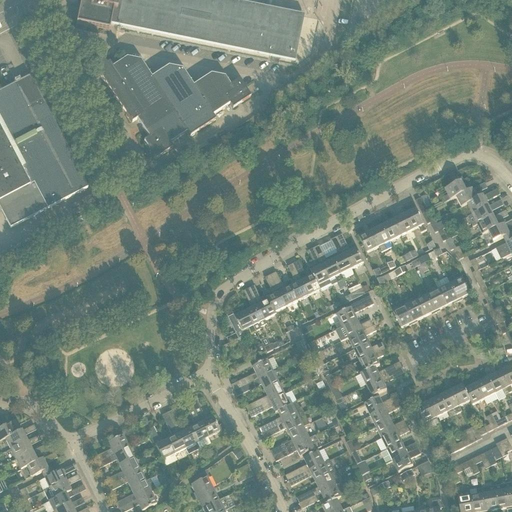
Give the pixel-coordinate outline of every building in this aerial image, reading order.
[(80,4),(76,25),(109,32),(110,25),(115,26),(118,27),(118,26),(294,62),(295,60),(304,16),(225,0),(82,0),(82,3),(77,2),(77,3),(80,4)] [(143,142),(149,150),(155,160),(172,149),(169,144),(186,133),(189,137),(215,120),(212,116),(229,105),(232,109),(250,97),(239,80),(230,86),(224,78),(210,75),(193,86),(182,70),(168,67),(151,78),(140,61),(126,58),(112,68),(109,63),(106,65),(103,59),(93,66),(131,123),(136,120),(148,138),(143,142)] [(0,210),(10,229),(87,188),(29,77),(0,91),(0,210)] [(444,204),(456,198),(472,190),(470,191),(465,181),(459,183),(457,180),(452,183),(453,186),(445,190),(448,196),(441,199),(444,204)] [(461,209),(467,206),(467,205),(477,201),(476,200),(474,194),(476,193),(474,189),(472,190),(456,198),(461,209)] [(467,206),(472,215),(488,207),(485,201),(487,200),(488,202),(500,196),(497,190),(476,200),(477,201),(467,205),(467,206)] [(80,200),(85,209),(94,204),(90,195),(80,200)] [(415,202),(422,215),(427,212),(421,199),(415,202)] [(68,207),(73,216),(83,210),(78,202),(68,207)] [(472,215),(468,217),(473,228),(476,226),(477,225),(493,218),(491,213),(490,212),(493,210),(491,206),(488,207),(472,215)] [(416,210),(404,216),(412,231),(418,228),(421,234),(426,231),(416,210)] [(404,216),(393,221),(401,237),(412,231),(404,216)] [(429,216),(424,219),(427,225),(430,224),(433,223),(429,216)] [(482,236),(488,233),(498,228),(495,222),(498,221),(496,216),(493,218),(477,225),(482,236)] [(80,217),(70,223),(72,228),(82,222),(83,222),(81,218),(80,217)] [(493,244),(503,239),(505,242),(506,244),(511,241),(511,239),(509,236),(511,234),(511,220),(498,228),(488,233),(493,244)] [(393,221),(382,227),(389,243),(401,237),(393,221)] [(437,225),(432,227),(435,234),(438,233),(440,231),(443,230),(445,229),(441,223),(438,224),(437,225)] [(382,227),(370,233),(378,248),(381,254),(387,251),(384,245),(389,243),(382,227)] [(378,248),(370,233),(359,238),(367,254),(378,248)] [(445,234),(439,236),(443,243),(445,242),(448,240),(445,234)] [(342,236),(336,238),(352,270),(363,264),(356,250),(350,253),(342,236)] [(339,258),(333,261),(340,275),(352,270),(336,238),(331,241),(339,258)] [(506,244),(497,249),(502,259),(511,254),(511,255),(511,254),(511,241),(506,244)] [(453,242),(447,245),(451,252),(453,251),(456,249),(453,242)] [(435,248),(432,243),(426,246),(429,251),(435,248)] [(319,247),(313,250),(329,281),(332,286),(343,281),(340,275),(333,261),(327,264),(325,260),(319,248),(319,247)] [(436,251),(433,252),(434,253),(436,258),(442,255),(442,254),(439,249),(439,250),(438,250),(436,251)] [(313,250),(308,252),(317,269),(310,273),(312,277),(313,277),(318,287),(320,291),(320,292),(332,286),(329,281),(313,250)] [(415,251),(409,254),(412,260),(418,257),(415,251)] [(460,251),(455,254),(459,261),(464,258),(460,251)] [(433,252),(422,258),(422,259),(425,264),(436,258),(434,253),(433,252)] [(412,260),(409,254),(404,257),(407,262),(412,260)] [(422,258),(417,261),(420,266),(425,264),(422,259),(422,258)] [(298,262),(293,265),(309,297),(320,291),(318,287),(313,277),(312,277),(307,279),(298,262)] [(393,262),(387,265),(390,271),(395,268),(396,268),(393,263),(393,262)] [(477,264),(472,266),(475,273),(480,270),(477,264)] [(296,285),(290,288),(297,302),(309,297),(293,265),(287,268),(296,285)] [(405,267),(400,270),(402,275),(408,272),(406,267),(405,267)] [(378,270),(373,272),(376,278),(381,275),(379,269),(378,270)] [(276,274),(270,276),(286,308),(297,302),(290,288),(284,291),(276,274)] [(480,275),(474,278),(477,284),(482,282),(483,281),(480,275)] [(267,299),(268,301),(269,301),(275,314),(275,313),(286,308),(270,276),(265,279),(273,296),(267,299)] [(447,280),(450,285),(458,301),(469,295),(461,280),(455,283),(452,277),(447,280)] [(377,281),(379,286),(385,283),(382,278),(377,281)] [(450,285),(438,291),(446,307),(458,301),(450,285)] [(485,285),(479,288),(482,294),(487,292),(488,292),(485,285)] [(254,287),(249,290),(265,321),(276,315),(275,313),(275,314),(269,301),(268,301),(263,304),(254,287)] [(249,290),(243,293),(250,306),(251,306),(252,309),(252,310),(246,312),(252,324),(253,327),(256,332),(261,330),(260,328),(267,325),(265,321),(249,290)] [(352,295),(350,296),(351,297),(351,298),(353,300),(365,295),(363,291),(363,290),(352,295)] [(438,291),(427,297),(435,312),(446,307),(438,291)] [(488,296),(484,298),(488,305),(493,302),(490,295),(489,296),(488,296)] [(335,326),(338,330),(342,328),(343,328),(357,321),(354,315),(374,306),(370,297),(349,307),(351,310),(337,317),(340,323),(335,326)] [(427,297),(416,302),(424,318),(435,312),(427,297)] [(416,302),(405,308),(413,324),(424,318),(416,302)] [(492,307),(487,309),(490,316),(495,313),(492,308),(492,307)] [(413,324),(405,308),(393,314),(401,329),(413,324)] [(253,327),(246,312),(240,316),(238,312),(238,311),(232,314),(233,316),(228,318),(227,316),(226,317),(235,335),(226,339),(229,345),(244,337),(242,332),(248,329),(251,335),(256,332),(253,327)] [(497,317),(492,320),(495,326),(500,324),(497,317)] [(341,343),(348,340),(373,327),(371,322),(360,327),(357,321),(343,328),(342,328),(338,330),(335,332),(341,343)] [(504,326),(499,329),(502,335),(508,333),(504,326)] [(348,340),(354,351),(368,344),(365,338),(376,332),(373,327),(348,340)] [(310,329),(301,333),(303,337),(312,333),(310,329)] [(263,346),(265,348),(270,346),(268,340),(262,343),(263,346)] [(302,341),(299,343),(303,352),(307,350),(302,341)] [(313,343),(308,345),(313,357),(319,354),(313,343)] [(368,344),(354,351),(359,362),(385,350),(382,344),(371,349),(368,344)] [(258,358),(267,354),(265,348),(263,346),(254,350),(258,358)] [(270,346),(265,348),(265,349),(265,350),(267,354),(273,351),(271,346),(270,346)] [(385,350),(359,362),(365,373),(365,374),(375,368),(379,366),(377,361),(376,360),(387,355),(385,350)] [(319,354),(313,357),(319,368),(324,365),(319,354)] [(233,356),(226,358),(228,365),(229,366),(236,363),(235,362),(235,361),(233,356)] [(268,364),(273,373),(279,370),(274,361),(268,364)] [(231,387),(234,392),(273,373),(268,364),(267,362),(253,369),(256,374),(231,387)] [(360,376),(366,387),(392,374),(389,368),(378,374),(375,368),(365,374),(365,373),(360,376)] [(511,368),(499,374),(509,394),(511,392),(511,370),(511,368)] [(261,386),(264,392),(279,384),(273,373),(234,392),(237,398),(261,386)] [(392,374),(366,387),(372,398),(386,391),(384,385),(383,385),(394,380),(392,374)] [(499,374),(487,379),(495,395),(502,391),(505,396),(509,394),(499,374)] [(331,376),(325,379),(330,390),(337,387),(331,376)] [(360,390),(366,387),(360,376),(354,378),(360,390)] [(487,379),(476,385),(484,401),(495,395),(487,379)] [(256,403),(259,408),(285,396),(279,384),(264,392),(267,397),(256,403)] [(476,385),(465,390),(470,402),(472,406),(484,401),(476,385)] [(463,386),(451,391),(459,407),(470,402),(465,390),(463,386)] [(337,387),(330,390),(336,402),(342,399),(337,387)] [(451,391),(440,397),(448,413),(454,410),(457,415),(461,413),(459,407),(451,391)] [(249,413),(247,414),(248,414),(249,413),(251,419),(262,414),(272,408),(275,414),(278,413),(277,413),(290,406),(285,396),(259,408),(249,413)] [(440,397),(428,403),(436,418),(448,413),(440,397)] [(364,406),(370,417),(395,405),(393,399),(382,404),(379,398),(364,406)] [(195,400),(190,403),(207,439),(219,433),(212,418),(206,421),(195,400)] [(331,401),(326,404),(330,411),(335,408),(331,401)] [(195,427),(189,430),(196,444),(207,439),(190,403),(184,405),(195,427)] [(269,424),(259,429),(262,434),(261,435),(263,434),(263,435),(273,429),(304,414),(301,408),(300,409),(297,403),(292,405),(290,406),(277,413),(278,413),(280,419),(269,424)] [(436,418),(428,403),(417,408),(424,424),(436,418)] [(370,417),(376,429),(390,421),(387,415),(398,410),(395,405),(370,417)] [(173,411),(167,414),(185,450),(188,456),(199,450),(196,444),(189,430),(183,433),(173,411)] [(497,413),(491,416),(498,429),(503,426),(497,413)] [(172,438),(166,441),(173,456),(185,450),(167,414),(162,417),(172,438)] [(286,430),(289,436),(303,428),(310,425),(304,414),(272,430),(275,435),(286,430)] [(490,426),(484,428),(487,434),(498,429),(491,416),(486,418),(490,426)] [(376,429),(381,440),(407,427),(404,422),(393,427),(390,421),(376,429)] [(0,442),(5,441),(5,440),(15,435),(20,432),(15,422),(9,425),(8,422),(3,425),(4,428),(0,429),(0,442)] [(173,456),(166,441),(161,444),(150,422),(144,425),(162,461),(173,456)] [(407,427),(381,440),(387,451),(402,444),(399,438),(409,433),(407,427)] [(475,427),(470,429),(470,430),(476,443),(482,440),(480,438),(475,427)] [(270,452),(273,458),(309,440),(303,428),(289,436),(291,441),(270,452)] [(466,436),(460,439),(465,448),(471,445),(476,443),(470,430),(470,429),(465,432),(464,432),(466,436)] [(5,441),(9,450),(26,442),(23,436),(25,435),(23,431),(20,432),(15,435),(5,440),(5,441)] [(93,459),(96,464),(128,449),(122,437),(108,444),(110,450),(93,459)] [(309,440),(273,458),(275,463),(297,452),(300,459),(321,448),(315,437),(309,440)] [(453,438),(447,441),(454,454),(459,451),(453,438)] [(496,445),(497,448),(502,458),(508,455),(507,454),(511,451),(511,450),(507,440),(496,445)] [(9,450),(14,460),(31,452),(28,446),(30,445),(28,441),(26,442),(9,450)] [(352,441),(346,443),(352,454),(356,452),(357,452),(352,441)] [(454,454),(447,441),(442,443),(443,447),(437,450),(442,460),(454,454)] [(386,466),(393,462),(418,450),(415,444),(404,449),(402,444),(387,451),(381,454),(380,455),(386,466)] [(116,461),(119,467),(133,460),(128,449),(96,464),(99,470),(116,461)] [(237,449),(231,453),(237,461),(242,456),(237,449)] [(418,450),(393,462),(398,474),(413,467),(410,460),(420,455),(418,450)] [(14,460),(20,471),(26,468),(36,463),(36,462),(33,456),(35,455),(33,451),(31,452),(14,460)] [(490,451),(485,454),(491,467),(497,464),(490,451)] [(356,452),(352,454),(355,462),(360,459),(356,452)] [(298,477),(324,464),(318,453),(304,460),(307,466),(296,471),(298,477)] [(491,467),(485,454),(479,457),(486,470),(491,467)] [(26,468),(20,471),(25,481),(41,474),(42,476),(44,479),(50,476),(49,473),(44,464),(47,463),(45,458),(42,460),(36,462),(36,463),(26,468)] [(105,482),(108,487),(139,471),(133,460),(119,467),(122,473),(105,482)] [(479,473),(473,460),(467,463),(474,476),(479,473)] [(298,477),(288,482),(291,488),(312,477),(315,483),(335,473),(330,461),(324,464),(298,477)] [(418,468),(420,473),(426,470),(423,465),(418,468)] [(234,473),(237,478),(250,471),(247,466),(234,473)] [(454,469),(449,472),(455,485),(461,482),(454,469)] [(60,471),(50,476),(44,479),(49,490),(65,482),(62,475),(65,474),(63,470),(60,471)] [(127,484),(130,490),(145,482),(139,471),(108,487),(110,493),(127,484)] [(195,485),(191,487),(196,498),(212,490),(207,479),(209,478),(205,471),(193,480),(195,485)] [(250,471),(237,478),(240,484),(253,477),(250,471)] [(310,499),(341,484),(335,473),(315,483),(318,489),(307,494),(310,499)] [(49,490),(43,493),(48,503),(54,500),(70,492),(68,487),(67,486),(70,484),(68,480),(65,482),(49,490)] [(150,480),(145,482),(130,490),(133,496),(116,504),(119,510),(150,494),(156,491),(150,480)] [(326,505),(347,495),(341,484),(310,499),(313,505),(323,500),(326,505)] [(502,492),(496,493),(499,511),(511,508),(508,491),(507,484),(501,485),(502,492)] [(487,488),(482,489),(483,495),(486,511),(490,511),(499,511),(496,493),(489,494),(488,494),(487,488)] [(245,495),(248,501),(261,494),(259,489),(245,495)] [(474,497),(471,497),(473,511),(486,511),(483,495),(482,489),(476,490),(477,496),(476,497),(474,497)] [(196,498),(202,510),(218,502),(212,490),(196,498)] [(67,500),(72,498),(73,497),(70,492),(54,500),(48,503),(52,511),(54,511),(69,505),(67,500)] [(463,492),(457,493),(460,511),(473,511),(471,497),(464,499),(463,492)] [(26,493),(21,495),(24,502),(27,501),(29,500),(26,493)] [(150,494),(119,510),(120,511),(127,511),(138,507),(141,511),(142,511),(156,505),(150,494)] [(261,494),(248,501),(251,506),(264,500),(261,494)] [(218,502),(202,510),(203,511),(225,511),(229,510),(234,507),(229,496),(218,502)] [(324,511),(340,511),(342,511),(338,504),(337,501),(336,500),(326,505),(326,506),(322,508),(324,511)] [(433,511),(427,511),(440,511),(440,510),(443,509),(441,501),(432,503),(433,511)] [(54,511),(72,511),(71,509),(74,508),(72,503),(69,505),(54,511)]
